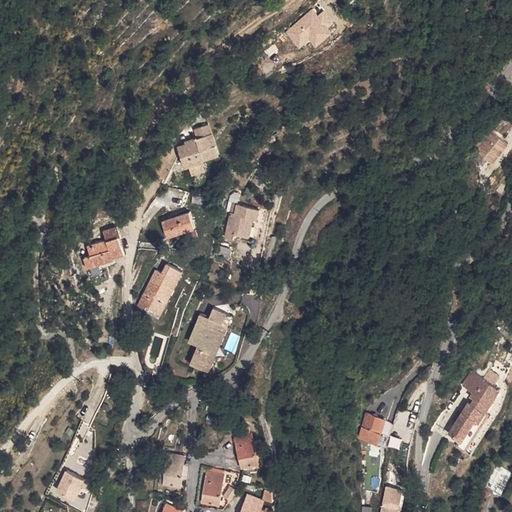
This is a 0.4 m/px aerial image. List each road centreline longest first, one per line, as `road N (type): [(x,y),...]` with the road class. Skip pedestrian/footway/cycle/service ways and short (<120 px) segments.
road 1 (unclassified): [(511,8),(457,49),(386,148),(326,196),(299,237),(270,324),(241,365),(160,418),(93,511)]
road 2 (unclassified): [(420,511),(422,419),(452,325),(458,276),(502,223),(511,198)]
